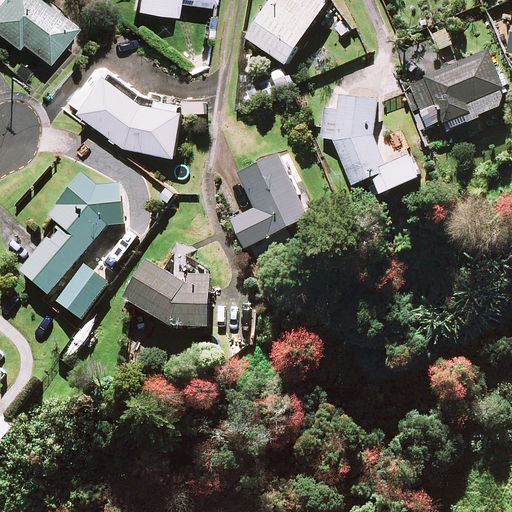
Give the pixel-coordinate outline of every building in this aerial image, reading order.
[(70,25),(37,0),(0,0),(0,36),(12,46),(16,41),(43,61),(70,25)] [(211,0),(135,0),(134,10),(172,15),(174,1),(210,6),(211,0)] [(328,3),(322,0),(273,0),(249,36),(288,62),(328,3)] [(506,86),(488,47),(411,83),(430,125),(444,119),(449,130),(508,102),(501,88),(506,86)] [(144,103),(96,68),(69,105),(117,141),(126,148),(176,157),(185,110),(156,104),(144,103)] [(380,98),(328,91),(322,136),(336,138),(354,183),(376,174),(382,191),(421,175),(412,154),(388,163),(376,134),(380,98)] [(311,215),(280,152),(240,172),(257,207),(233,219),(247,247),(311,215)] [(98,188),(81,175),(49,219),(60,228),(21,273),(47,295),(109,227),(124,225),(121,186),(98,188)] [(183,285),(146,261),(123,298),(169,326),(207,329),(209,277),(192,277),(183,285)] [(109,283),(85,265),(57,302),(81,321),(109,283)]
